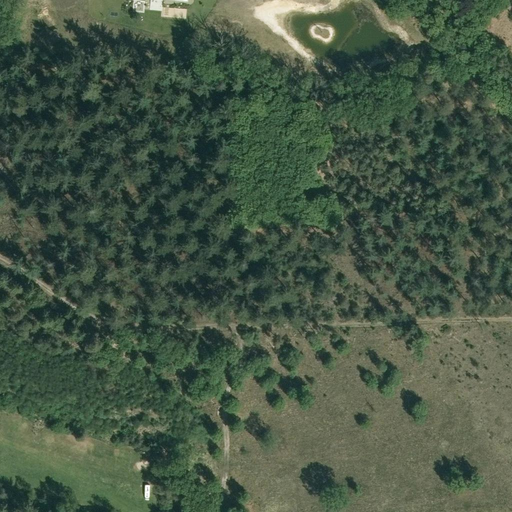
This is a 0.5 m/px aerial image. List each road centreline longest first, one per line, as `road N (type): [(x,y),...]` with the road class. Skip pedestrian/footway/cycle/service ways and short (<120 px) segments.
road 1 (track): [(220,511),(224,405),(243,359),(235,330),(116,324),(0,255)]
road 2 (track): [(223,326),(511,318)]
